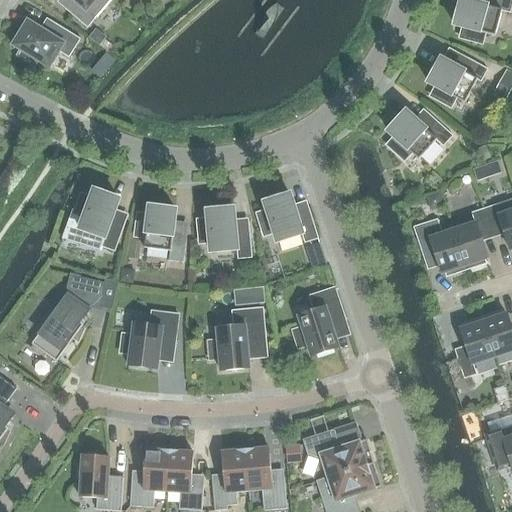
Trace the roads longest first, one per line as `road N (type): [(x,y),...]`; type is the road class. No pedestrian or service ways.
road 1 (residential): [(1,511),(78,400),(240,409),(381,375)]
road 2 (residential): [(306,131),(229,158),(180,161),(115,144),(0,87)]
road 3 (residential): [(381,375),(306,131)]
road 4 (residential): [(404,0),(382,56),(306,131)]
road 5 (residential): [(425,511),(381,375)]
